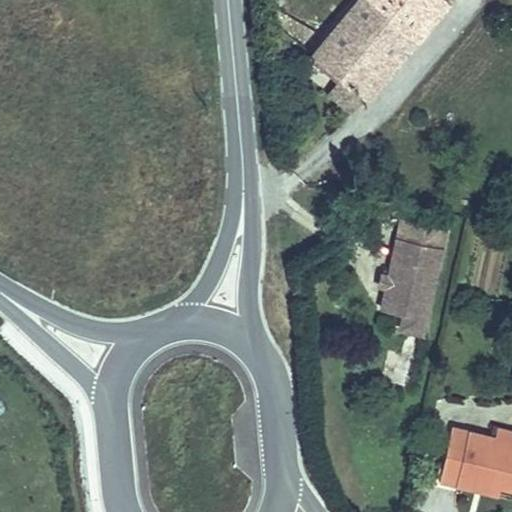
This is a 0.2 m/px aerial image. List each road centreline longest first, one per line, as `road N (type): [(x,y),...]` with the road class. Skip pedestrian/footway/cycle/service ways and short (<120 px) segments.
road 1 (secondary): [(225,0),(256,338)]
road 2 (tertiary): [(256,338),(197,396),(155,401),(112,388)]
road 3 (tertiary): [(112,388),(230,504)]
road 4 (tertiary): [(0,293),(112,388)]
road 5 (tertiary): [(245,448),(112,388)]
